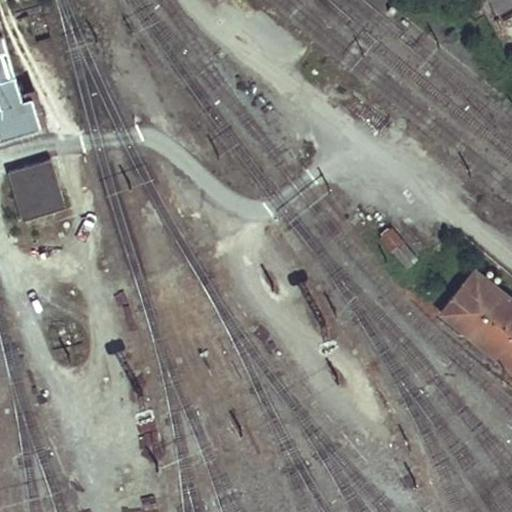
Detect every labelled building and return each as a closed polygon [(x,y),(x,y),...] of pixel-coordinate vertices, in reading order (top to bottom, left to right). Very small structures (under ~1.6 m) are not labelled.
[(511,14),(502,20),(511,36),(511,14)] [(22,95),(0,23),(0,136),(41,124),(31,93),(22,95)] [(65,206),(51,158),(8,171),(15,194),(27,191),(34,216),(65,206)] [(34,216),(27,191),(15,194),(22,219),(34,216)] [(380,237),(407,267),(416,258),(389,229),(380,237)] [(511,362),(511,297),(475,270),(444,310),(511,362)]
